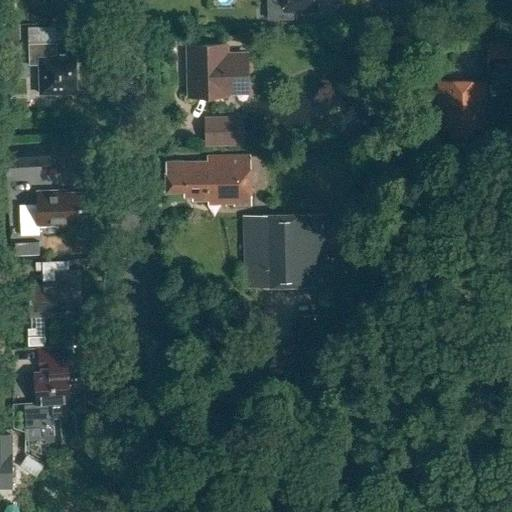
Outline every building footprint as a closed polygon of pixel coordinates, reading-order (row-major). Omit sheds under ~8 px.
[(283,0),(284,12),(320,11),(320,0),(283,0)] [(511,42),(486,43),(486,70),(502,70),(502,66),(511,66),(511,70),(511,69),(511,42)] [(56,43),(28,44),(29,65),(39,65),(40,94),(76,93),(75,57),(57,57),(56,43)] [(190,96),(226,95),(248,95),(248,81),(247,55),(225,56),(225,45),(189,46),(190,96)] [(450,130),(450,137),(471,137),(471,130),(485,130),(486,81),(439,80),(438,130),(450,130)] [(204,116),(205,146),(244,145),(244,115),(204,116)] [(207,156),(207,162),(166,162),(166,192),(184,191),(184,197),(192,197),(192,201),(208,200),(208,205),(220,204),(220,206),(251,205),(250,155),(207,156)] [(37,192),(38,204),(21,205),(21,235),(39,234),(39,224),(81,223),(81,193),(57,194),(57,191),(37,192)] [(325,214),(243,215),(244,287),(327,286),(325,214)] [(54,271),(55,285),(29,286),(30,316),(70,315),(70,306),(82,305),(80,270),(54,271)] [(63,345),(37,347),(39,373),(34,373),(37,404),(50,403),(51,415),(70,413),(68,382),(80,381),(78,356),(63,358),(63,345)] [(105,361),(105,349),(85,349),(84,360),(105,361)] [(0,487),(11,487),(11,454),(10,454),(10,436),(0,435),(0,487)]
